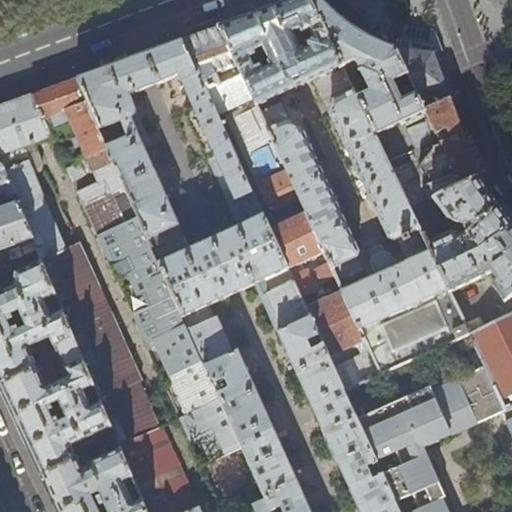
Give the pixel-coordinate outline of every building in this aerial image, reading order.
[(291,0),(266,9),(219,27),(256,106),(314,79),(389,240),(394,242),(398,240),(405,255),(392,260),(390,255),(384,253),(372,259),(370,264),(377,277),(342,293),(365,341),(370,352),(381,376),(470,337),(440,273),(427,247),(420,231),(411,212),(388,164),(355,93),(351,85),(311,0),(291,0)] [(357,68),(359,67),(366,83),(365,84),(366,87),(355,93),(388,164),(438,139),(424,112),(394,48),(376,40),(367,35),(359,31),(350,24),(341,17),(331,7),(324,0),(311,0),(351,85),(356,82),(353,77),(357,73),(357,71),(357,68)] [(366,23),(337,0),(331,7),(341,17),(350,24),(359,31),(366,23)] [(190,37),(218,27),(216,20),(188,31),(190,37)] [(187,38),(184,39),(218,114),(223,112),(267,208),(275,211),(294,203),(300,217),(271,230),(289,270),(325,254),(258,112),(256,106),(219,27),(218,27),(190,37),(187,38)] [(271,230),(218,114),(184,39),(136,57),(78,78),(107,146),(115,164),(139,217),(188,326),(204,363),(220,399),(240,443),(267,502),(271,511),(399,511),(396,503),(383,475),(377,461),(357,420),(345,392),(334,368),(329,358),(321,339),(309,345),(308,343),(312,340),(312,339),(319,336),(307,309),(289,270),(271,230)] [(395,46),(394,48),(424,112),(451,99),(448,93),(433,54),(418,51),(395,46)] [(70,120),(86,155),(107,146),(78,78),(34,95),(52,134),(54,137),(54,138),(55,140),(59,137),(61,134),(61,130),(65,129),(63,124),(70,120)] [(52,134),(34,95),(27,97),(17,101),(36,145),(46,141),(54,137),(52,134)] [(451,99),(424,112),(438,139),(388,164),(411,212),(428,204),(432,201),(480,177),(478,173),(451,99)] [(17,101),(0,107),(0,156),(35,146),(36,145),(17,101)] [(280,102),(258,112),(325,254),(338,284),(363,273),(356,259),(360,253),(303,129),(289,120),(280,102)] [(42,165),(35,146),(0,156),(0,159),(4,171),(28,162),(33,174),(40,170),(42,165)] [(74,182),(115,164),(107,146),(86,155),(86,156),(66,165),(71,176),(74,182)] [(0,199),(15,194),(4,171),(0,159),(0,199)] [(47,257),(64,249),(33,174),(28,162),(4,171),(15,194),(18,202),(34,239),(38,250),(37,250),(40,258),(43,257),(46,255),(47,257)] [(87,210),(98,236),(139,217),(115,164),(74,182),(87,210)] [(480,177),(432,201),(447,221),(465,225),(465,236),(458,239),(458,237),(450,235),(427,247),(440,273),(479,253),(511,228),(511,221),(484,184),(482,181),(480,177)] [(0,208),(0,251),(34,239),(18,202),(0,208)] [(428,204),(411,212),(420,231),(427,226),(425,223),(428,214),(432,211),(428,204)] [(127,300),(147,344),(188,326),(139,217),(98,236),(127,300)] [(511,228),(479,253),(440,273),(470,337),(483,367),(505,411),(511,407),(511,228)] [(43,257),(40,258),(42,262),(55,293),(62,310),(94,385),(102,404),(109,422),(120,416),(122,423),(151,409),(139,382),(141,381),(135,369),(101,293),(78,244),(65,250),(64,249),(47,257),(46,255),(43,257)] [(55,293),(42,262),(17,273),(16,285),(0,293),(0,385),(42,476),(77,459),(71,446),(107,429),(106,435),(109,443),(116,439),(109,422),(102,404),(91,408),(83,390),(94,385),(62,310),(50,315),(43,298),(55,293)] [(342,293),(307,309),(319,336),(321,339),(329,358),(365,341),(342,293)] [(159,370),(164,380),(204,363),(188,326),(147,344),(159,370)] [(370,352),(334,368),(345,392),(381,376),(370,352)] [(181,418),(220,399),(204,363),(164,380),(175,405),(181,418)] [(450,511),(444,498),(445,498),(431,465),(428,466),(421,449),(439,441),(452,435),(503,412),(505,411),(483,367),(432,390),(430,387),(357,420),(377,461),(395,453),(402,466),(383,475),(396,503),(412,496),(418,510),(414,511),(450,511)] [(220,399),(181,418),(190,438),(213,428),(217,438),(222,450),(240,443),(220,399)] [(511,407),(505,411),(503,412),(511,433),(511,407)] [(120,416),(109,422),(116,439),(132,477),(142,500),(147,511),(188,511),(198,508),(179,466),(170,447),(168,448),(151,409),(122,423),(120,416)] [(118,452),(90,465),(91,468),(82,471),(77,459),(42,476),(58,511),(147,511),(142,500),(132,504),(122,482),(132,477),(116,439),(109,443),(111,448),(118,452)] [(271,511),(267,502),(245,511),(271,511)]
